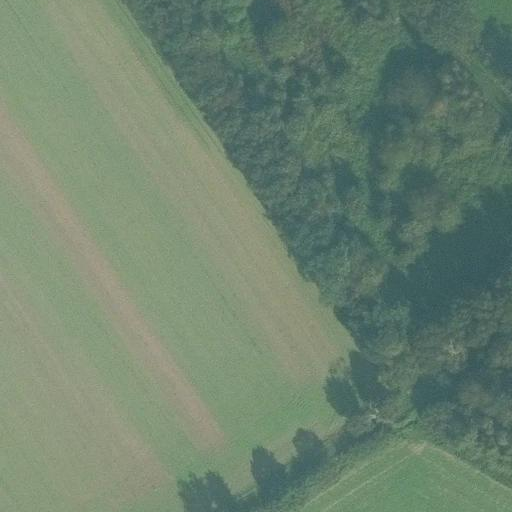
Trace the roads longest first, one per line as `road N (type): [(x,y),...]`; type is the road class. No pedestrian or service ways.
road 1 (track): [(511,233),(414,294),(404,323),(416,392),(235,511)]
road 2 (track): [(511,123),(374,0)]
